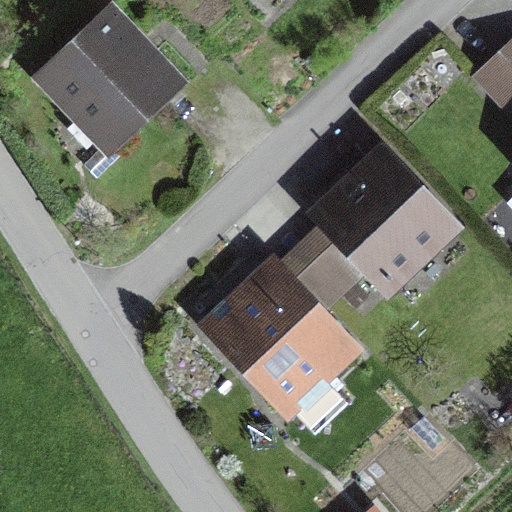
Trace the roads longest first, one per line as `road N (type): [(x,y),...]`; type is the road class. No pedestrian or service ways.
road 1 (residential): [(88,331),(439,0)]
road 2 (residential): [(88,331),(213,511)]
road 3 (residential): [(0,192),(88,331)]
